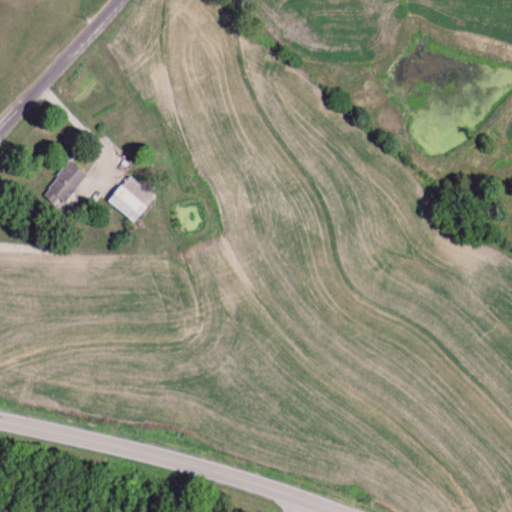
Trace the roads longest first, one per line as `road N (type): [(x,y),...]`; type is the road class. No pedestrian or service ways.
road 1 (secondary): [(270,511),(203,485),(0,450)]
road 2 (residential): [(106,0),(0,111)]
